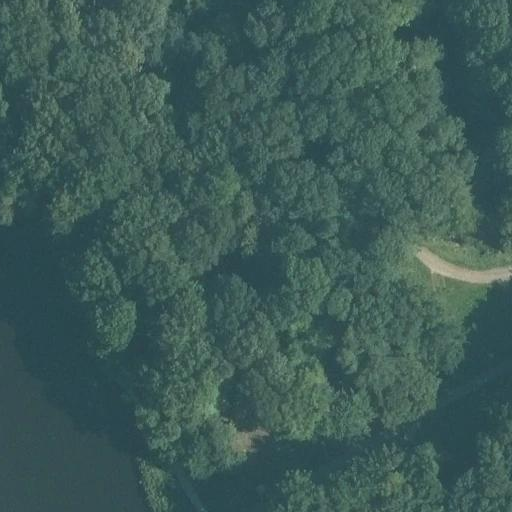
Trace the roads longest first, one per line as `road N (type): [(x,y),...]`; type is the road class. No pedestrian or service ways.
road 1 (unknown): [(327,0),(391,236),(411,263),(467,281)]
road 2 (unknown): [(467,281),(429,370),(424,411)]
